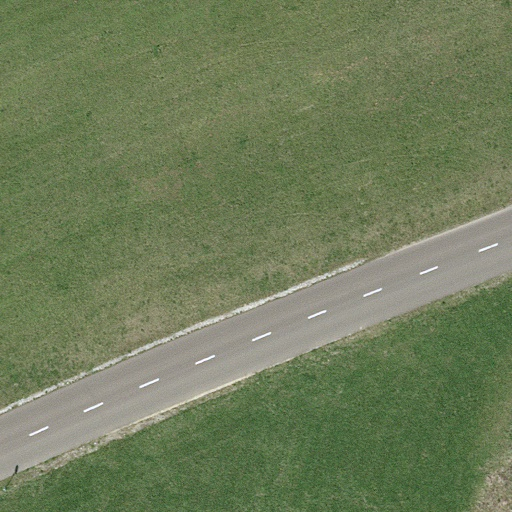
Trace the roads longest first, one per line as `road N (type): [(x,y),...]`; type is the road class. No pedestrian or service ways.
road 1 (unclassified): [(511,238),(376,286),(0,445)]
road 2 (motorway): [(0,162),(358,0)]
